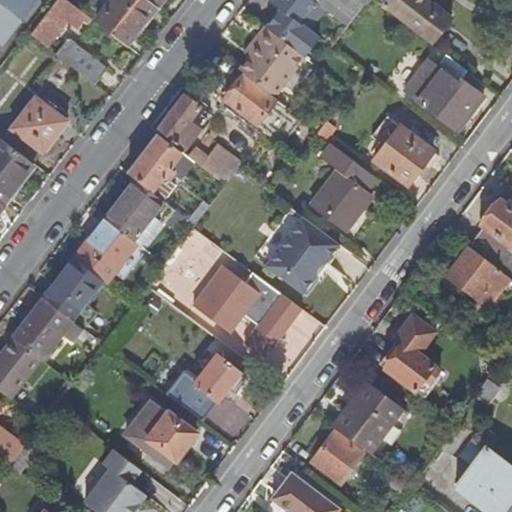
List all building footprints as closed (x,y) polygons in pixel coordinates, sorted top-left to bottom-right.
[(2,0),(28,18),(40,0),(2,0)] [(67,0),(57,0),(31,35),(47,47),(53,39),(57,34),(77,7),(67,0)] [(156,5),(149,0),(112,0),(96,22),(125,45),(156,5)] [(271,31),(306,58),(321,39),(307,29),(300,23),(315,2),(312,0),(275,0),(272,4),(280,10),(284,12),(270,30),(271,31)] [(323,8),(344,23),(362,0),(312,0),(315,2),(323,8)] [(348,26),(368,0),(362,0),(344,23),(348,26)] [(428,0),(388,0),(384,5),(434,44),(453,19),(428,0)] [(284,12),(280,10),(267,27),(270,30),(284,12)] [(267,27),(257,40),(261,43),(271,31),(270,30),(267,27)] [(317,65),(306,58),(271,31),(261,43),(257,40),(247,53),(251,57),(241,70),(245,74),(287,105),(317,65)] [(65,61),(95,84),(108,69),(77,45),(65,61)] [(462,80),(468,71),(448,56),(439,69),(443,72),(420,102),(457,131),(484,96),(462,80)] [(405,91),(420,102),(443,72),(439,69),(428,60),(405,91)] [(283,145),(301,120),(294,115),(284,109),(287,105),(245,74),(226,100),(283,145)] [(185,151),(201,128),(191,120),(200,106),(184,94),(158,130),(185,151)] [(11,126),(43,151),(67,120),(36,96),(11,126)] [(296,113),(287,105),(284,109),(294,115),(295,114),(296,113)] [(389,142),(400,127),(388,117),(373,137),(380,143),(384,138),(389,142)] [(329,122),(319,134),(329,141),(332,137),(338,128),(329,122)] [(400,127),(389,142),(377,159),(376,160),(409,185),(409,184),(435,152),(400,127)] [(182,152),(159,135),(128,173),(152,191),(164,175),(169,179),(175,172),(170,168),(182,152)] [(337,141),(332,137),(329,141),(334,145),(337,141)] [(27,160),(0,139),(0,201),(3,204),(21,179),(17,175),(27,160)] [(195,148),(188,157),(226,185),(242,164),(217,145),(208,157),(195,148)] [(376,177),(334,145),(324,158),(340,171),(313,208),(345,231),(373,194),(367,190),(376,177)] [(435,152),(409,184),(415,189),(440,156),(435,152)] [(130,183),(103,220),(135,243),(162,206),(130,183)] [(511,253),(509,258),(504,255),(508,249),(508,248),(511,242),(511,208),(500,199),(482,223),(486,226),(470,246),(496,265),(496,267),(501,270),(511,278),(511,253)] [(340,244),(304,217),(268,265),(307,295),(318,281),(318,275),(315,272),(324,261),(326,262),(340,244)] [(101,280),(105,282),(135,243),(103,220),(75,259),(101,280)] [(496,267),(470,247),(447,276),(460,286),(466,290),(479,300),(483,294),(492,301),(502,289),(492,282),(501,270),(496,267)] [(44,298),(71,319),(101,280),(75,259),(44,298)] [(245,284),(221,266),(191,304),(231,335),(245,316),(257,326),(244,343),(265,359),(304,310),(254,272),(245,284)] [(463,295),(466,290),(460,286),(456,290),(463,295)] [(40,359),(42,360),(62,334),(72,341),(82,328),(71,319),(44,298),(13,338),(40,359)] [(417,390),(426,398),(445,373),(421,355),(438,333),(415,315),(399,335),(402,337),(382,363),(387,368),(417,390)] [(0,390),(10,398),(40,359),(13,338),(0,354),(0,390)] [(234,393),(246,377),(216,355),(186,395),(208,411),(217,400),(220,402),(229,389),(234,393)] [(495,369),(488,364),(481,373),(488,379),(495,369)] [(335,426),(370,454),(404,410),(368,383),(335,426)] [(172,468),(197,434),(153,400),(127,435),(143,448),(150,440),(161,448),(155,456),(172,468)] [(511,424),(486,406),(472,424),(490,437),(502,446),(511,432),(511,424)] [(487,440),(490,437),(472,424),(470,428),(487,440)] [(353,468),(364,454),(336,431),(314,461),(331,474),(342,460),(353,468)] [(0,441),(0,453),(7,458),(19,442),(7,433),(0,441)] [(30,439),(12,462),(9,465),(19,473),(40,447),(30,439)] [(489,511),(504,511),(511,501),(511,466),(485,447),(455,487),(489,511)] [(133,511),(147,496),(131,484),(127,481),(137,467),(114,450),(104,464),(110,469),(85,502),(98,511),(133,511)] [(127,481),(131,484),(141,470),(137,467),(127,481)] [(337,511),(339,510),(291,474),(272,499),(273,500),(289,511),(337,511)]
